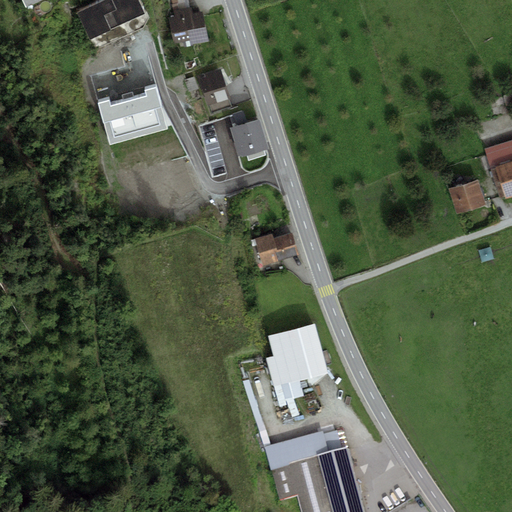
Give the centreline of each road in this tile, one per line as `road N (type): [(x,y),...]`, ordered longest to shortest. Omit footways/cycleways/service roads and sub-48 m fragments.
road 1 (primary): [(232,0),(327,291)]
road 2 (primary): [(327,291),(357,367),(445,511)]
road 3 (unclassified): [(511,222),(327,291)]
